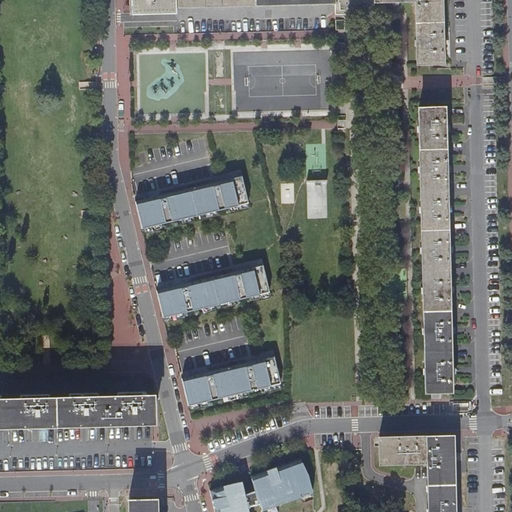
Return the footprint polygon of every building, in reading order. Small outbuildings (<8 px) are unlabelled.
[(174,2),(332,1),(332,0),(133,0),(133,8),(174,8),(174,2)] [(418,63),(442,62),(441,0),(375,0),(376,0),(416,0),(418,63)] [(425,385),(450,384),(443,107),(418,108),(425,385)] [(139,203),(146,231),(253,204),(246,177),(139,203)] [(162,292),(169,320),(275,293),(268,265),(162,292)] [(281,357),(188,380),(195,407),(288,384),(281,357)] [(155,396),(155,395),(147,395),(147,391),(136,391),(136,395),(130,395),(130,391),(119,391),(120,396),(99,397),(99,392),(88,392),(88,397),(82,397),(82,392),(71,392),(71,397),(50,397),(50,393),(39,393),(39,398),(33,398),(33,393),(22,393),(22,398),(2,398),(2,394),(0,393),(0,425),(78,424),(155,422),(155,396)] [(452,511),(451,438),(396,439),(397,464),(426,464),(427,511),(452,511)] [(260,506),(262,511),(264,511),(311,494),(309,476),(299,460),(250,478),(255,493),(260,506)] [(214,511),(247,511),(247,509),(244,497),(241,484),(223,489),(210,494),(214,511)] [(260,506),(255,493),(244,497),(247,509),(260,506)] [(156,511),(156,499),(130,500),(130,511),(156,511)]
